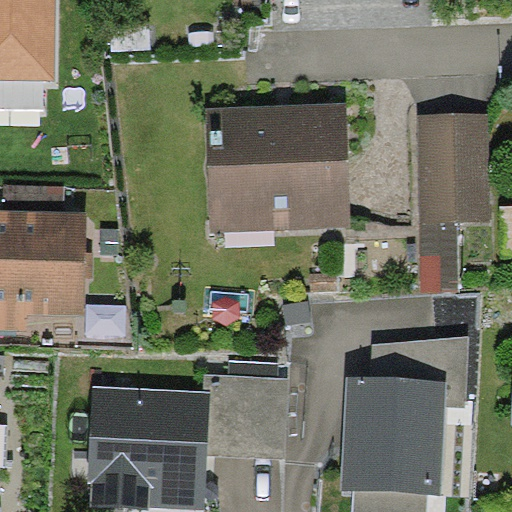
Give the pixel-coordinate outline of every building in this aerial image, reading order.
[(56,0),(0,0),(0,80),(56,82),(56,0)] [(289,104),(206,107),(210,234),(352,229),(347,102),(289,104)] [(489,113),(419,115),(422,293),(460,293),(458,222),(491,221),(489,113)] [(4,184),(3,209),(65,211),(66,186),(4,184)] [(3,209),(0,209),(0,329),(26,330),(27,312),(85,314),(88,211),(65,211),(3,209)] [(373,344),(371,378),(447,381),(446,407),(466,407),(469,337),(373,344)] [(206,375),(205,391),(210,391),(208,456),(286,458),(289,378),(206,375)] [(371,378),(347,377),(343,492),(355,493),(354,511),(428,511),(429,494),(443,494),(446,407),(447,381),(371,378)] [(205,391),(93,385),(88,485),(94,485),(93,508),(148,511),(149,507),(204,510),(208,456),(210,391),(205,391)]
